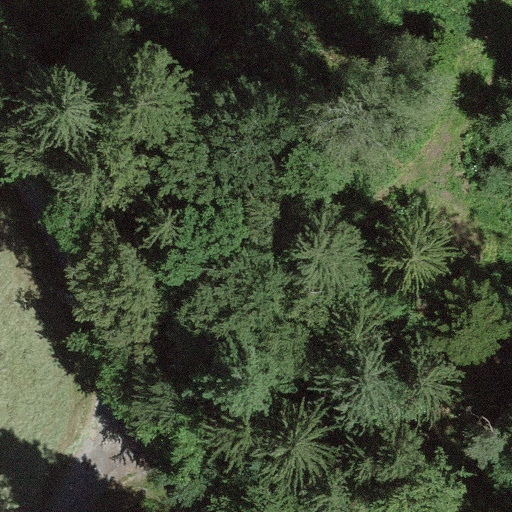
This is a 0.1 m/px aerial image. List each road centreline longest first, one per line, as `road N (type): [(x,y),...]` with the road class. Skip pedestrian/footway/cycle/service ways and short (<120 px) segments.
road 1 (unclassified): [(0,105),(101,266),(232,511)]
road 2 (track): [(66,511),(141,341)]
